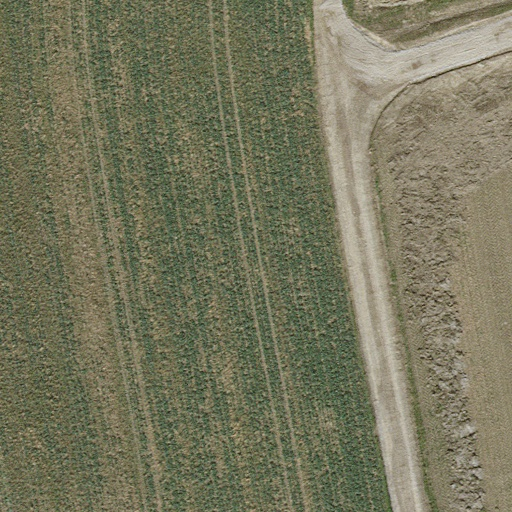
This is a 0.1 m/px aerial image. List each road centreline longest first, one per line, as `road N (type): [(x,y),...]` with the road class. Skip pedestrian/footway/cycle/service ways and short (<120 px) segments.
road 1 (track): [(405,511),(335,93)]
road 2 (track): [(335,93),(403,33),(511,10)]
